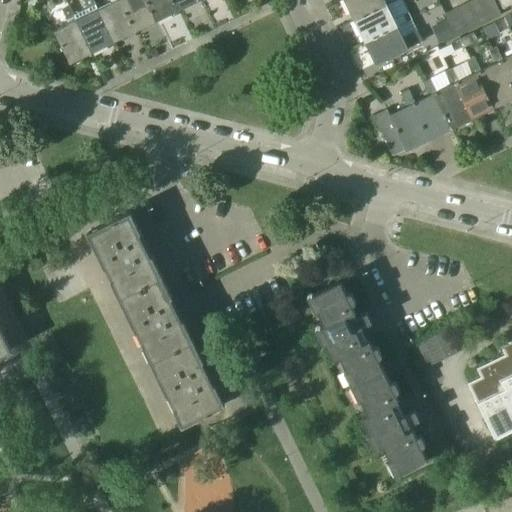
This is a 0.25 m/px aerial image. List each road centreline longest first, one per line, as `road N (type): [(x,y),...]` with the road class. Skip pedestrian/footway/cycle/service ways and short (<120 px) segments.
road 1 (residential): [(313,169),(0,89)]
road 2 (residential): [(511,218),(313,169)]
road 3 (residential): [(313,169),(333,81),(293,0)]
